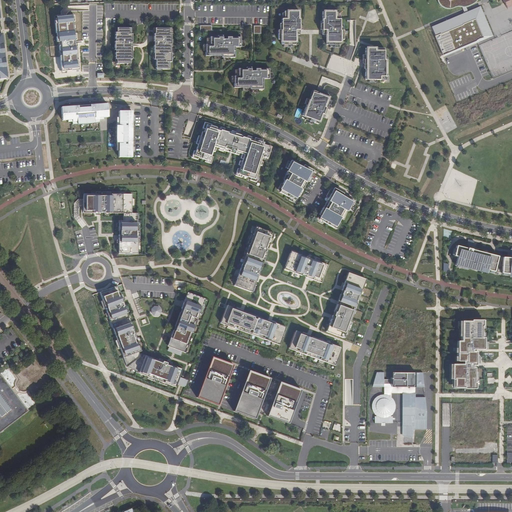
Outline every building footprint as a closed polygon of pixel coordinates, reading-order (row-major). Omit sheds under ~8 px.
[(439,5),(440,6),(442,8),(445,9),(448,9),(450,9),(456,7),(458,7),(461,7),(461,6),(464,5),(465,7),(469,6),(471,5),(475,3),(476,0),(437,0),(437,1),(437,2),(439,5)] [(511,0),(498,0),(499,1),(499,2),(501,7),(503,10),(511,5),(511,0)] [(482,7),(431,25),(442,54),(492,36),(482,7)] [(299,12),(284,12),(284,20),(281,20),(281,31),(278,31),(278,40),(281,40),(281,45),(295,45),(295,35),(299,35),(299,12)] [(338,12),(322,12),(322,35),(326,35),(326,45),(340,45),(340,40),(343,40),(343,31),(340,31),(340,20),(337,20),(338,12)] [(74,14),(56,15),(60,75),(79,73),(74,14)] [(129,28),(116,28),(116,33),(114,33),(114,40),(115,40),(115,42),(114,42),(114,51),(115,51),(115,53),(114,53),(114,60),(116,60),(116,64),(130,64),(130,60),(131,60),(131,46),(131,43),(131,35),(129,35),(129,28)] [(170,29),(154,29),(154,34),(153,34),(153,42),(154,42),(154,46),(153,46),(153,60),(155,60),(156,70),(169,70),(169,62),(171,62),(171,53),(170,53),(170,45),(171,45),(171,34),(170,34),(170,29)] [(94,35),(94,54),(102,54),(102,35),(94,35)] [(218,37),(210,37),(210,44),(205,44),(205,56),(222,56),(222,58),(235,58),(235,47),(240,47),(240,37),(227,37),(227,39),(223,39),(223,35),(218,35),(218,37)] [(384,49),(365,49),(365,60),(364,60),(364,70),(365,70),(365,81),(387,80),(387,60),(384,60),(384,49)] [(247,67),(247,69),(239,69),(239,76),(234,76),(234,88),(251,88),(251,90),(263,90),(263,79),(269,79),(269,69),(255,69),(255,71),(251,71),(251,67),(247,67)] [(307,102),(302,116),(310,119),(309,121),(318,124),(321,117),(323,118),(328,105),(327,105),(330,97),(313,91),(309,103),(307,102)] [(108,117),(107,104),(97,105),(97,107),(90,107),(90,112),(86,112),(86,109),(82,109),(83,112),(79,112),(78,108),(71,109),(71,106),(61,107),(62,120),(67,120),(67,122),(72,122),(72,124),(87,124),(99,123),(99,120),(104,120),(104,118),(108,117)] [(118,158),(132,158),(132,140),(128,140),(128,136),(131,136),(131,133),(128,133),(128,129),(132,129),(132,111),(119,111),(119,118),(116,118),(115,135),(116,151),(118,151),(118,158)] [(192,130),(194,122),(188,121),(184,136),(189,138),(192,130)] [(204,133),(202,133),(195,157),(200,158),(200,159),(206,161),(206,160),(210,162),(215,147),(225,151),(225,149),(245,155),(239,175),(242,176),(248,178),(256,180),(263,158),(268,159),(272,147),(264,145),(265,143),(258,141),(258,142),(242,137),(242,136),(236,134),(236,135),(216,129),(217,128),(210,126),(210,127),(207,126),(204,133)] [(291,162),(287,170),(291,172),(290,174),(289,173),(281,189),(282,190),(280,194),(295,202),(297,197),(299,198),(308,182),(310,183),(315,174),(313,173),(314,172),(304,166),(303,168),(291,162)] [(334,191),(331,190),(327,198),(329,199),(320,216),(322,217),(319,222),(334,230),(336,226),(338,227),(346,211),(347,209),(351,211),(355,203),(343,197),(344,195),(335,189),(334,191)] [(118,254),(131,254),(131,253),(138,253),(138,213),(133,213),(133,194),(85,194),(85,196),(83,196),(83,211),(90,211),(90,213),(123,214),(123,221),(118,221),(118,231),(120,231),(120,235),(118,235),(118,254)] [(274,235),(256,229),(249,248),(250,249),(244,266),(242,265),(234,286),(251,293),(258,276),(257,275),(258,271),(257,271),(261,261),(263,254),(265,254),(266,251),(268,251),(269,248),(274,235)] [(480,268),(494,271),(498,257),(472,250),(473,249),(468,248),(458,246),(455,256),(459,257),(457,265),(480,271),(480,268)] [(296,258),(290,255),(285,268),(292,271),(291,274),(300,277),(301,276),(305,277),(304,278),(307,280),(313,282),(314,279),(321,282),(326,269),(319,266),(320,264),(297,256),(296,258)] [(511,273),(500,272),(502,257),(498,257),(494,271),(480,268),(480,271),(511,275),(511,273)] [(511,258),(510,258),(502,257),(500,272),(511,273),(511,258)] [(364,281),(346,274),(341,289),(340,292),(341,292),(340,296),(342,297),(339,304),(335,314),(333,313),(332,316),(332,317),(330,317),(324,332),(341,339),(349,319),(348,318),(354,302),(356,302),(364,281)] [(138,352),(116,287),(99,294),(113,329),(114,328),(116,336),(115,336),(127,367),(136,370),(136,372),(168,384),(169,382),(176,384),(182,371),(175,368),(175,367),(166,363),(162,361),(162,362),(153,358),(153,360),(144,356),(138,352)] [(202,298),(188,293),(186,300),(185,299),(181,309),(183,309),(175,330),(173,330),(170,339),(171,340),(169,347),(182,351),(184,344),(187,345),(192,333),(189,332),(194,318),(197,319),(202,306),(200,305),(202,298)] [(152,306),(151,316),(159,316),(160,307),(152,306)] [(242,312),(227,306),(221,323),(240,330),(241,329),(258,335),(257,337),(278,345),(285,327),(270,322),(267,321),(267,322),(242,313),(243,312),(242,312)] [(141,326),(149,323),(147,317),(139,320),(141,326)] [(482,321),(461,321),(461,341),(457,341),(457,361),(463,361),(463,364),(452,364),(451,379),(454,379),(454,387),(474,387),(474,368),(472,368),(472,365),(475,365),(475,352),(472,352),(472,350),(484,350),(484,338),(481,338),(482,321)] [(300,338),(293,335),(289,346),(296,349),(295,351),(327,363),(327,361),(334,364),(339,352),(332,349),(333,348),(317,342),(317,344),(309,341),(310,339),(301,336),(300,338)] [(233,365),(211,357),(196,397),(218,405),(233,365)] [(270,378),(248,370),(233,411),(255,419),(270,378)] [(383,372),(376,372),(372,386),(383,387),(383,384),(391,384),(391,387),(423,387),(422,373),(391,372),(391,379),(383,379),(383,372)] [(0,431),(27,410),(0,374),(0,431)] [(301,390),(279,382),(267,416),(288,424),(301,390)] [(415,394),(402,393),(401,426),(403,427),(403,436),(414,436),(415,430),(426,429),(426,412),(425,397),(415,397),(415,394)] [(374,414),(377,416),(374,416),(375,423),(392,423),(393,416),(391,416),(393,414),(394,412),(396,408),(396,405),(395,402),(393,399),(390,396),(387,395),(384,394),(381,394),(378,396),(375,398),(373,400),(372,402),(372,406),(372,409),(373,412),(374,414)]
